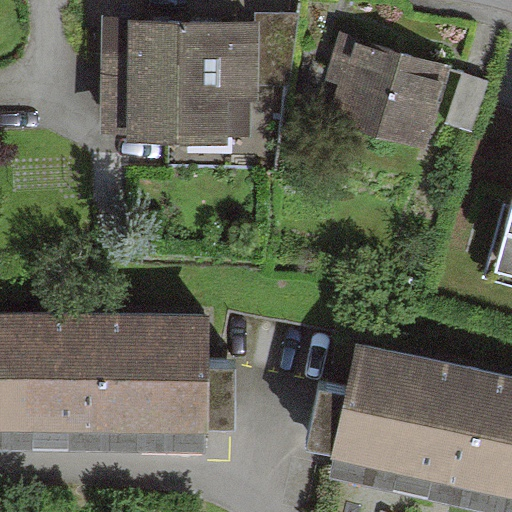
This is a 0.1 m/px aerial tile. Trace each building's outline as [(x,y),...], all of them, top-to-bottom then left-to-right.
[(91,16),(91,130),(250,129),(250,16),(91,16)] [(429,144),(457,65),(334,21),(305,101),(429,144)] [(511,261),(511,160),(484,252),(511,261)] [(203,306),(0,309),(0,440),(205,437),(203,306)] [(511,367),(338,329),(313,441),(511,485),(511,367)]
